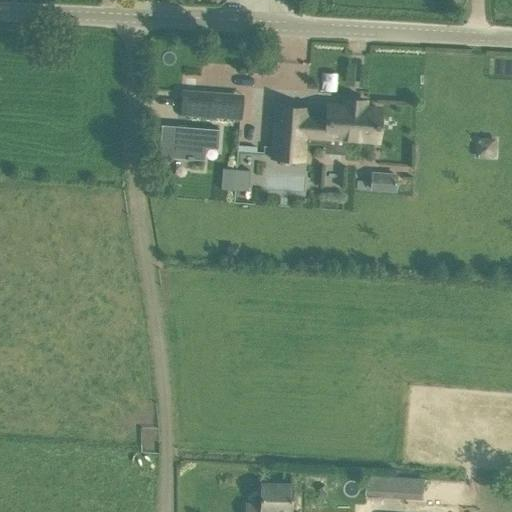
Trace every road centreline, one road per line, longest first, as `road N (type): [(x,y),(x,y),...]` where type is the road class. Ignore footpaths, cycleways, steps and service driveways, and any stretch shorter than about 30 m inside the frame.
road 1 (residential): [(134,21),(136,195),(169,444),(165,511)]
road 2 (tertiary): [(511,41),(134,21)]
road 3 (tertiary): [(134,21),(0,13)]
